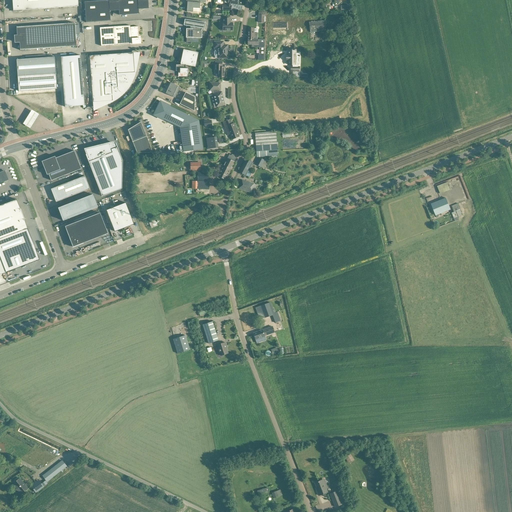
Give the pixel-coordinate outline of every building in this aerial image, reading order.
[(78,6),(77,0),(12,0),(13,11),(25,10),(78,6)] [(148,6),(147,0),(118,0),(109,1),(109,0),(84,2),(86,22),(110,21),(110,11),(119,10),(119,15),(139,14),(138,9),(146,8),(148,8),(148,6)] [(186,0),(186,2),(187,2),(187,5),(186,5),(185,8),(187,9),(187,12),(193,12),(193,8),(199,8),(200,3),(206,3),(206,0),(186,0)] [(228,6),(222,6),(222,10),(231,10),(231,6),(231,4),(238,5),(238,0),(225,0),(225,3),(228,3),(228,6)] [(232,25),(232,23),(231,23),(231,18),(223,18),(223,23),(222,23),(221,24),(221,26),(222,26),(223,26),(223,30),(226,30),(226,32),(230,31),(230,30),(233,30),(233,25),(232,25)] [(202,30),(201,30),(201,28),(204,29),(205,23),(184,19),(184,25),(186,26),(188,26),(188,29),(186,29),(186,38),(201,38),(202,30)] [(327,22),(311,23),(312,34),(318,34),(319,36),(317,36),(313,36),(314,40),(326,40),(325,33),(328,32),(327,22)] [(17,35),(14,35),(14,36),(15,36),(15,42),(19,42),(20,50),(76,46),(75,23),(17,27),(16,27),(17,35)] [(140,43),(140,38),(139,38),(138,26),(130,27),(130,25),(100,28),(101,46),(140,43)] [(248,28),(248,39),(257,39),(257,33),(253,33),(253,28),(248,28)] [(215,52),(214,52),(214,56),(215,56),(215,58),(218,58),(228,58),(228,52),(227,45),(226,45),(223,45),(223,42),(214,42),(215,48),(217,48),(218,49),(215,49),(215,52)] [(187,77),(187,69),(185,69),(185,65),(195,67),(198,53),(183,50),(183,51),(181,58),(180,58),(179,61),(181,61),(181,63),(180,63),(180,64),(181,64),(180,65),(176,65),(176,71),(180,71),(180,73),(178,73),(178,76),(187,77)] [(290,50),(288,50),(288,51),(288,55),(288,61),(288,65),(292,65),(292,66),(292,67),(291,67),(291,71),(292,71),(299,71),(299,70),(299,68),(299,67),(298,67),(298,66),(298,64),(299,64),(299,60),(296,60),(295,60),(295,57),(295,56),(296,56),(296,53),(295,53),(295,50),(294,50),(293,50),(291,50),(290,50)] [(89,56),(93,102),(113,101),(112,100),(114,99),(116,98),(118,96),(120,95),(122,93),(123,92),(125,90),(127,87),(129,85),(130,83),(131,81),(132,79),(133,77),(133,75),(134,72),(135,72),(133,53),(89,56)] [(85,105),(81,55),(61,57),(65,107),(85,105)] [(54,57),(16,60),(17,60),(18,65),(17,65),(18,65),(18,70),(18,71),(18,76),(17,76),(18,76),(19,90),(18,90),(19,91),(57,89),(56,74),(54,57)] [(218,77),(225,77),(225,67),(222,67),(222,64),(215,64),(215,70),(218,70),(218,77)] [(170,82),(167,90),(168,90),(167,94),(165,93),(175,98),(180,87),(170,82)] [(220,90),(220,83),(210,83),(210,90),(212,90),(213,94),(212,95),(215,107),(216,106),(216,107),(224,105),(223,100),(223,99),(223,98),(223,97),(222,97),(221,92),(220,93),(219,90),(220,90)] [(180,104),(194,111),(195,97),(185,92),(180,104)] [(155,113),(154,115),(156,116),(163,120),(180,128),(183,152),(203,149),(199,120),(170,106),(160,101),(155,113)] [(38,114),(31,110),(23,124),(30,128),(38,114)] [(239,137),(234,123),(232,124),(230,119),(223,122),(228,135),(230,135),(232,140),(239,137)] [(132,142),(147,136),(146,136),(141,122),(131,128),(131,130),(128,131),(128,130),(132,142)] [(267,156),(267,160),(278,159),(276,131),(255,133),(256,157),(267,156)] [(147,136),(132,142),(133,142),(137,153),(139,152),(139,153),(153,153),(146,136),(147,136)] [(216,137),(206,138),(208,149),(218,147),(217,143),(217,139),(216,137)] [(102,196),(122,188),(122,161),(117,146),(116,146),(117,147),(111,149),(109,143),(85,149),(88,158),(88,159),(87,158),(102,196)] [(48,174),(51,181),(81,169),(74,151),(55,158),(55,156),(42,161),(47,175),(48,174)] [(227,158),(224,165),(230,169),(234,161),(235,158),(236,158),(234,157),(234,156),(232,154),(231,156),(229,155),(227,158)] [(264,160),(259,157),(255,164),(260,167),(264,160)] [(239,172),(244,175),(246,172),(248,172),(253,163),(246,159),(239,172)] [(221,164),(218,170),(221,171),(220,173),(221,173),(220,174),(219,177),(224,179),(226,176),(230,169),(224,165),(221,164)] [(0,183),(9,180),(5,170),(0,172),(0,183)] [(197,182),(209,182),(210,172),(198,171),(197,182)] [(56,202),(90,189),(85,176),(51,189),(52,189),(57,201),(56,202)] [(238,189),(254,193),(256,185),(244,181),(243,184),(240,183),(238,189)] [(439,187),(442,195),(452,191),(450,184),(439,187)] [(97,207),(92,194),(58,208),(60,214),(63,221),(67,219),(97,207)] [(436,216),(451,210),(446,198),(431,204),(436,216)] [(17,199),(0,205),(0,238),(27,229),(28,228),(27,227),(26,228),(24,221),(23,220),(24,220),(23,218),(22,218),(19,211),(20,210),(19,208),(16,201),(17,200),(17,199)] [(116,206),(106,210),(115,232),(115,231),(118,229),(130,225),(133,223),(133,224),(134,224),(126,203),(121,205),(119,200),(114,202),(116,206)] [(459,220),(458,217),(463,215),(458,204),(452,206),(454,212),(452,213),(455,222),(459,220)] [(73,247),(108,233),(100,213),(65,226),(73,247)] [(0,260),(1,260),(6,272),(39,260),(39,259),(38,259),(27,229),(0,238),(0,260)] [(272,315),(275,323),(279,321),(276,312),(272,314),(268,303),(261,306),(256,308),(260,318),(262,317),(262,318),(265,317),(272,315)] [(212,321),(202,324),(209,344),(218,341),(212,321)] [(262,330),(253,333),(257,343),(263,341),(261,337),(264,336),(274,332),(272,327),(267,329),(267,328),(262,330)] [(185,335),(173,339),(178,354),(190,350),(185,335)] [(225,342),(217,345),(220,356),(221,355),(221,356),(223,355),(228,353),(226,347),(226,346),(225,342)] [(350,454),(346,457),(349,463),(354,460),(350,454)] [(62,461),(47,472),(52,478),(66,466),(62,461)] [(22,481),(20,478),(16,481),(17,482),(15,486),(16,490),(20,492),(24,490),(25,492),(28,489),(22,481),(22,480),(22,481)] [(327,492),(324,484),(323,485),(321,480),(315,483),(318,490),(317,491),(319,496),(327,492)] [(39,481),(32,486),(36,491),(43,487),(39,481)] [(282,491),(274,494),(276,499),(284,496),(282,491)] [(342,504),(336,491),(330,494),(335,507),(342,504)] [(325,511),(333,508),(331,502),(329,503),(327,501),(321,503),(325,511)]
